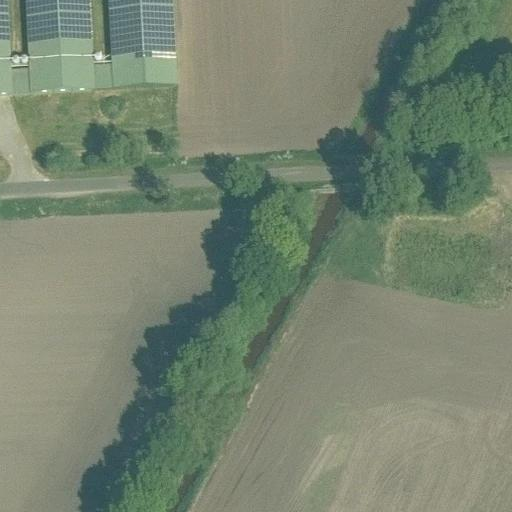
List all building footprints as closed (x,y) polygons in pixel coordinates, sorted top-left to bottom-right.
[(0,0),(0,101),(14,100),(13,73),(8,0),(0,0)] [(95,69),(91,0),(27,0),(31,72),(32,99),(96,96),(95,69)] [(110,0),(114,68),(115,95),(179,92),(174,0),(110,0)] [(114,68),(95,69),(96,96),(115,95),(114,68)] [(31,72),(13,73),(14,100),(32,99),(31,72)]
